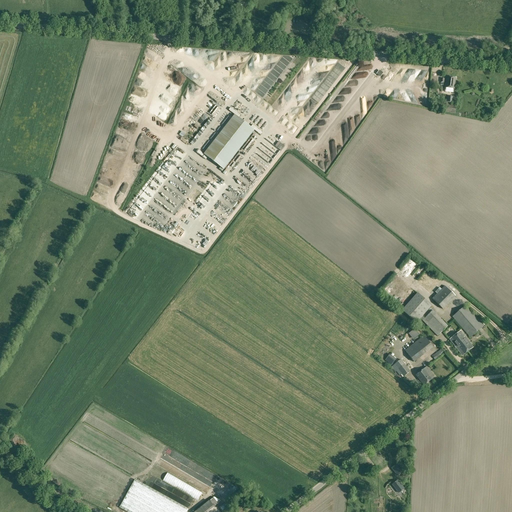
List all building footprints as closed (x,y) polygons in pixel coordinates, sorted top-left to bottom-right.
[(254,64),(255,59),(261,60),(261,55),(253,54),(252,64),(254,64)] [(403,78),(410,87),(411,85),(413,87),(415,86),(419,88),(422,85),(429,68),(425,67),(423,68),(418,66),(414,70),(410,69),(405,73),(403,78)] [(309,91),(312,90),(310,81),(307,82),(305,73),(303,73),(303,72),(297,73),(298,79),(292,80),(293,88),(295,87),(296,92),(302,91),(303,95),(309,93),(309,91)] [(446,76),(446,81),(445,85),(445,87),(457,89),(458,84),(455,84),(456,78),(453,77),(452,76),(450,76),(449,77),(446,76)] [(407,99),(411,97),(410,95),(411,94),(408,87),(403,89),(407,99)] [(455,114),(456,105),(446,103),(445,112),(455,114)] [(203,107),(199,111),(206,117),(210,113),(203,107)] [(241,115),(231,108),(229,110),(235,114),(239,118),(241,115)] [(235,114),(204,154),(208,157),(224,169),(255,130),(251,127),(239,118),(235,114)] [(261,135),(263,133),(253,125),(251,127),(255,130),(261,135)] [(276,144),(282,149),(285,144),(279,140),(276,144)] [(204,154),(198,149),(196,152),(206,160),(208,157),(204,154)] [(213,194),(216,189),(211,186),(208,191),(213,194)] [(209,219),(208,222),(212,225),(210,228),(217,232),(221,226),(209,219)] [(443,309),(456,296),(445,285),(432,299),(443,309)] [(417,323),(432,305),(418,293),(402,310),(417,323)] [(470,337),(484,326),(466,305),(452,317),(470,337)] [(437,335),(448,326),(433,310),(423,320),(437,336),(437,335)] [(459,332),(456,335),(469,350),(474,346),(466,337),(465,338),(459,332)] [(433,347),(429,342),(424,335),(405,350),(414,362),(433,347)] [(464,354),(469,350),(456,335),(451,339),(461,352),(462,351),(464,354)] [(445,352),(441,348),(432,356),(435,360),(445,352)] [(410,371),(401,359),(392,366),(396,371),(397,371),(400,375),(402,374),(404,376),(410,371)] [(432,378),(434,376),(427,367),(416,375),(424,385),(432,379),(432,378)] [(389,456),(384,449),(377,455),(382,462),(389,456)] [(397,464),(392,468),(397,475),(402,471),(397,464)] [(158,465),(154,472),(200,497),(204,489),(158,465)] [(142,483),(136,480),(120,508),(128,511),(186,511),(188,508),(142,483)] [(404,489),(398,481),(393,485),(399,493),(404,489)] [(207,511),(214,507),(214,506),(218,503),(213,498),(209,501),(209,500),(194,511),(207,511)]
